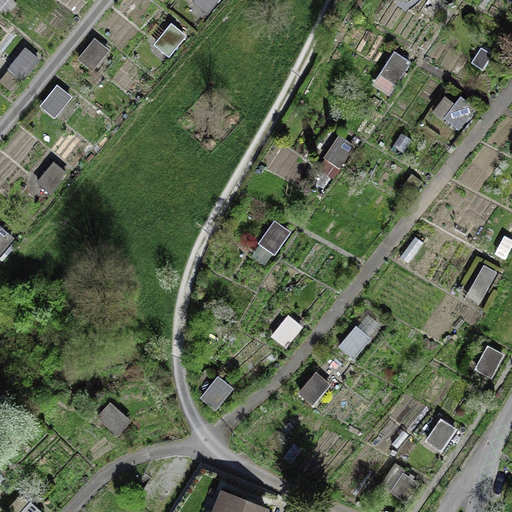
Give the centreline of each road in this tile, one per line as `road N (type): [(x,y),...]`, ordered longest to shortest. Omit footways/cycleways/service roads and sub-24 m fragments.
road 1 (unclassified): [(345,511),(214,450),(186,400),(179,356),(189,270),(331,0)]
road 2 (track): [(70,511),(118,464),(193,442),(281,375),(511,90)]
road 3 (track): [(104,0),(0,127)]
